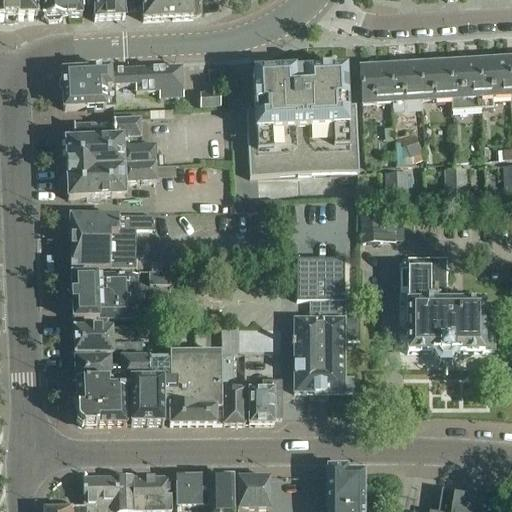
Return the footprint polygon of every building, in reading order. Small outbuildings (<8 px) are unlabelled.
[(36,19),(42,19),(41,0),(0,0),(0,22),(36,21),(36,19)] [(47,27),(58,27),(58,26),(61,23),(62,23),(62,22),(81,21),(80,0),(41,0),(42,19),(42,24),(43,24),(47,27)] [(92,0),(94,25),(123,23),(123,16),(133,15),(132,0),(92,0)] [(167,25),(165,0),(141,0),(142,26),(167,25)] [(165,0),(167,25),(192,23),(191,21),(196,20),(200,18),(199,5),(191,6),(190,0),(165,0)] [(486,66),(477,67),(479,103),(509,102),(507,65),(498,66),(498,63),(486,64),(486,66)] [(479,103),(477,67),(469,67),(469,65),(456,66),(456,68),(448,68),(450,105),(450,115),(480,113),(479,103)] [(427,70),(418,70),(420,107),(450,105),(448,68),(439,69),(439,67),(427,67),(427,70)] [(397,71),(389,72),(391,108),(420,107),(418,70),(409,71),(409,68),(397,69),(397,71)] [(391,108),(389,72),(380,72),(380,70),(367,71),(368,73),(359,74),(361,110),(391,108)] [(61,76),(63,114),(105,112),(113,111),(113,92),(134,91),(134,98),(146,97),(158,96),(158,103),(183,102),(181,72),(110,75),(109,74),(61,76)] [(253,118),(246,118),(248,184),(358,179),(355,113),(347,113),(345,74),(294,77),(294,75),(252,77),(253,118)] [(199,98),(200,112),(219,111),(219,97),(218,87),(204,87),(205,98),(199,98)] [(65,146),(67,175),(154,171),(154,153),(127,154),(127,144),(140,143),(139,125),(113,126),(113,127),(73,129),(74,145),(65,146)] [(422,158),(415,140),(399,146),(393,146),(395,173),(414,172),(414,168),(423,164),(420,158),(422,158)] [(154,171),(67,175),(68,204),(124,201),(123,189),(155,188),(154,171)] [(511,171),(503,172),(504,185),(511,184),(511,171)] [(444,175),(445,189),(455,188),(454,174),(444,175)] [(464,174),(454,174),(455,188),(465,188),(464,174)] [(405,177),(395,178),(395,192),(406,191),(405,177)] [(384,178),(385,192),(395,192),(395,178),(384,178)] [(455,188),(445,189),(446,203),(456,202),(455,188)] [(465,188),(455,188),(456,202),(466,201),(465,188)] [(406,191),(395,192),(396,205),(406,205),(406,191)] [(395,192),(385,192),(386,206),(396,205),(395,192)] [(254,207),(233,202),(234,219),(280,218),(280,207),(254,207)] [(361,220),(361,248),(394,247),(392,219),(361,220)] [(71,273),(135,273),(135,235),(154,235),(154,221),(69,221),(69,242),(71,242),(71,252),(69,255),(69,260),(71,263),(71,273)] [(293,351),(293,398),(343,398),(344,397),(352,397),(352,383),(343,383),(343,346),(358,346),(358,306),(343,306),(343,264),(295,264),(295,306),(308,306),(308,325),(293,325),(293,347),(291,347),(290,351),(293,351)] [(445,299),(446,264),(407,264),(407,278),(400,278),(400,295),(407,295),(407,308),(406,308),(406,357),(431,357),(438,368),(450,368),(457,357),(483,357),(483,356),(493,356),(493,310),(482,310),(482,308),(474,308),(474,299),(445,299)] [(148,279),(149,288),(172,288),(172,277),(148,279)] [(70,280),(72,324),(137,323),(135,279),(70,280)] [(72,333),(74,359),(141,358),(140,347),(112,347),(111,333),(72,333)] [(221,333),(221,359),(237,359),(237,333),(221,333)] [(163,386),(162,420),(169,420),(169,429),(169,431),(221,431),(221,359),(169,359),(169,363),(169,386),(163,386)] [(221,361),(222,431),(244,431),(244,395),(232,395),(232,361),(221,361)] [(74,363),(75,387),(107,386),(149,386),(149,363),(120,363),(120,373),(108,373),(108,363),(74,363)] [(107,386),(107,394),(124,394),(129,394),(129,431),(162,431),(162,429),(162,420),(163,386),(169,386),(169,363),(149,363),(149,386),(107,386)] [(107,386),(75,387),(76,412),(77,426),(83,431),(96,431),(110,431),(125,431),(124,394),(107,394),(107,386)] [(248,431),(272,431),(272,425),(281,424),(281,386),(261,386),(261,396),(248,396),(248,431)] [(362,511),(362,477),(346,477),(345,474),(326,474),(326,511),(362,511)] [(208,511),(207,483),(207,482),(176,483),(176,511),(208,511)] [(210,511),(232,511),(232,482),(210,482),(210,483),(207,483),(208,511),(210,511)] [(236,482),(236,511),(269,511),(269,482),(236,482)] [(82,483),(82,511),(115,511),(116,483),(82,483)] [(170,511),(169,483),(116,483),(115,511),(170,511)] [(511,511),(511,506),(441,495),(438,511),(511,511)]
